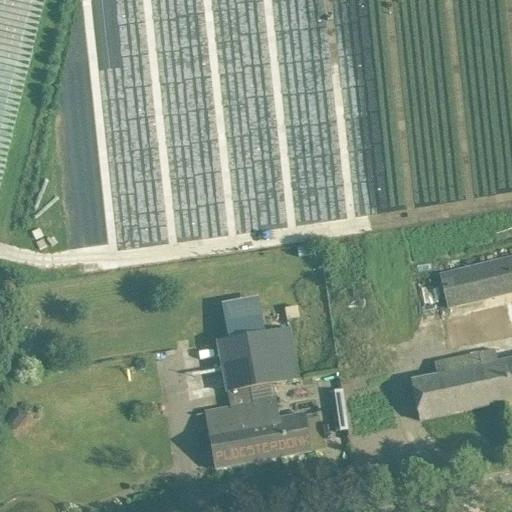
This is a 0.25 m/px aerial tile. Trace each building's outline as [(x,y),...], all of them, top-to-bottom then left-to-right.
[(91,219),(97,233),(127,221),(122,208),(91,219)] [(308,246),(297,248),(298,256),(309,255),(308,246)] [(511,258),(440,275),(448,310),(511,295),(511,258)] [(511,306),(450,318),(456,348),(511,336),(511,306)] [(254,400),(273,396),(271,385),(298,380),(288,329),(275,332),(272,314),(235,321),(238,339),(218,343),(230,408),(205,413),(216,469),(273,459),(266,423),(259,424),(254,400)] [(411,382),(415,401),(419,421),(511,401),(511,360),(497,363),(495,350),(434,363),(437,376),(411,382)] [(329,392),(331,411),(345,409),(342,391),(329,392)] [(278,421),(273,396),(254,400),(259,424),(266,423),(273,459),(311,452),(304,416),(278,421)] [(13,434),(28,415),(18,407),(3,425),(13,434)]
